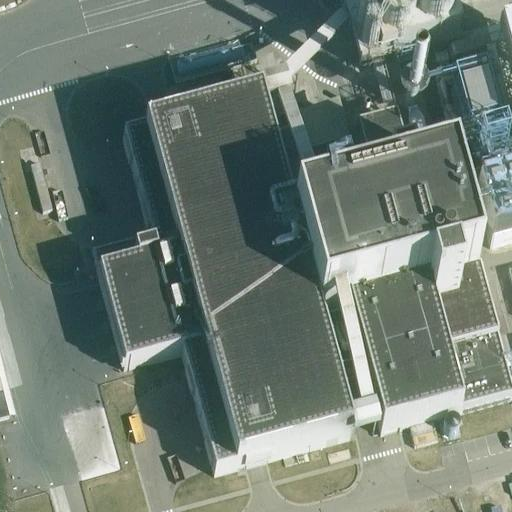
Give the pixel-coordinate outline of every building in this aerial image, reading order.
[(444,0),(347,27),(353,48),(360,76),(458,50),(451,23),(444,0)] [(89,54),(91,63),(110,58),(108,49),(89,54)] [(511,50),(493,56),(511,126),(511,50)] [(64,61),(67,71),(86,65),(83,56),(64,61)] [(241,69),(246,90),(275,82),(269,61),(241,69)] [(465,66),(438,72),(448,116),(451,116),(457,145),(493,136),(490,121),(479,124),(465,66)] [(289,144),(343,129),(332,89),(287,101),(292,118),(282,121),(289,144)] [(150,240),(92,255),(123,372),(182,357),(213,475),(349,440),(317,319),(346,311),(379,437),(510,402),(467,248),(459,218),(448,178),(411,187),(405,164),(370,173),(376,196),(288,220),(261,117),(286,110),(281,91),(255,98),(257,106),(124,141),(150,240)] [(339,103),(342,130),(346,129),(344,117),(354,116),(355,130),(391,125),(388,101),(362,104),(361,100),(339,103)] [(110,102),(99,105),(106,131),(117,128),(110,102)] [(272,118),(273,143),(283,142),(282,117),(272,118)] [(458,162),(471,225),(490,222),(493,236),(509,233),(508,227),(511,226),(511,176),(507,152),(458,162)] [(43,237),(65,228),(60,217),(38,226),(43,237)] [(455,437),(457,432),(456,427),(452,424),(447,424),(442,427),(441,431),(442,436),(446,439),(451,439),(455,437)]
